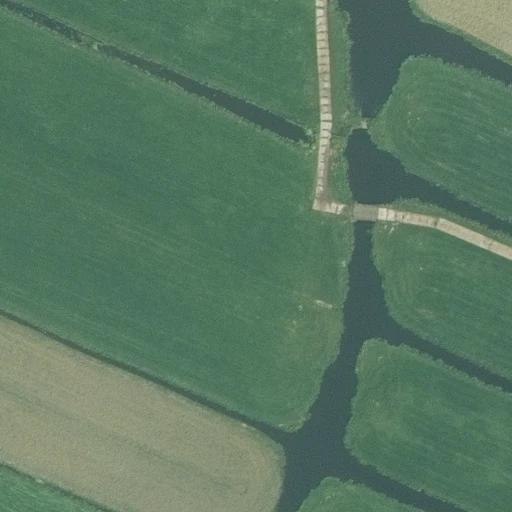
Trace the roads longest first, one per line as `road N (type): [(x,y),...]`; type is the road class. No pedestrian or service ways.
road 1 (track): [(322,0),(325,195),(342,201)]
road 2 (track): [(511,248),(424,212),(342,201)]
